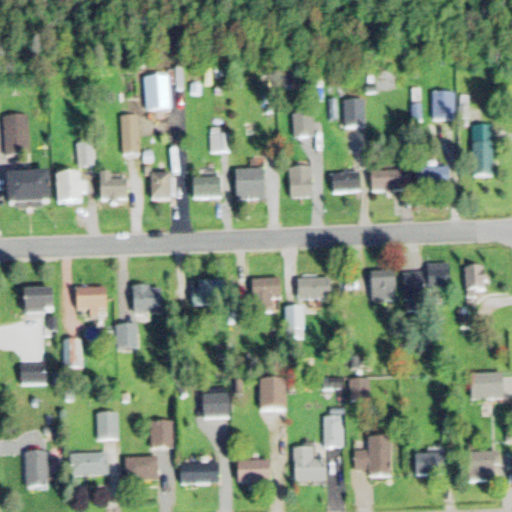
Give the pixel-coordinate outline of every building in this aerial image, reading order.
[(460,122),(460,97),(439,97),(439,122),(460,122)] [(353,129),(372,129),(372,105),(353,105),(353,129)] [(423,125),(428,113),(421,110),(416,122),(423,125)] [(146,154),(146,118),(130,118),(130,154),(146,154)] [(33,119),(11,120),(12,155),(35,154),(33,119)] [(498,180),(498,130),(479,130),(479,180),(498,180)] [(295,197),(316,197),(316,170),(296,170),(295,197)] [(422,188),(455,188),(455,170),(422,170),(422,188)] [(399,172),(377,183),(384,197),(406,186),(399,172)] [(268,201),(268,173),(242,173),(242,201),(268,201)] [(14,206),(56,205),(56,174),(13,175),(14,206)] [(176,202),(176,174),(156,174),(156,202),(176,202)] [(85,176),(64,176),(64,204),(88,204),(88,185),(85,185),(85,176)] [(364,195),(364,177),(339,177),(339,195),(364,195)] [(225,200),(225,180),(197,180),(197,200),(225,200)] [(130,182),(108,182),(108,202),(130,202),(130,182)] [(454,293),(454,268),(434,268),(434,293),(454,293)] [(490,273),(472,273),(472,293),(490,293),(490,273)] [(375,278),(378,304),(399,302),(396,276),(375,278)] [(410,300),(429,300),(429,276),(410,276),(410,300)] [(286,299),(286,282),(259,282),(259,313),(276,313),(276,299),(286,299)] [(344,283),(303,283),(303,302),(344,302),(344,283)] [(204,305),(226,305),(226,284),(204,284),(204,305)] [(111,290),(81,290),(81,312),(111,312),(111,290)] [(166,290),(139,290),(139,315),(166,315),(166,290)] [(30,293),(30,313),(57,313),(57,293),(30,293)] [(136,322),(125,322),(125,341),(136,341),(136,322)] [(72,343),(72,364),(86,364),(86,343),(72,343)] [(51,384),(51,367),(26,367),(26,384),(51,384)] [(481,399),(511,399),(511,376),(481,376),(481,399)] [(331,390),(348,391),(348,382),(332,381),(331,390)] [(211,419),(234,419),(234,397),(211,397),(211,419)] [(104,439),(126,439),(126,414),(104,414),(104,439)] [(331,420),(331,448),(350,448),(350,420),(331,420)] [(160,425),(160,448),(181,448),(181,425),(160,425)] [(292,435),(282,435),(282,452),(292,452),(292,435)] [(396,442),(377,439),(375,455),(363,453),(360,475),(391,479),(396,442)] [(319,449),(299,448),(299,484),(331,484),(331,462),(319,462),(319,449)] [(33,489),(53,489),(53,455),(33,455),(33,489)] [(113,478),(113,455),(77,455),(77,478),(113,478)] [(503,455),(476,455),(476,486),(503,486),(503,455)] [(449,458),(423,458),(423,480),(449,480),(449,458)] [(163,460),(132,460),(132,482),(163,482),(163,460)] [(243,486),(276,486),(276,464),(243,464),(243,486)] [(225,484),(225,467),(189,467),(189,484),(225,484)]
